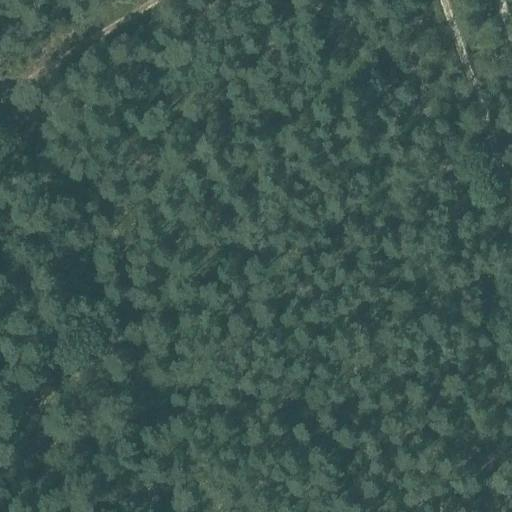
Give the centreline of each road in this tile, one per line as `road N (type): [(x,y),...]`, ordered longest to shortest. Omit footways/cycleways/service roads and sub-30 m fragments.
road 1 (track): [(511,192),(440,0)]
road 2 (track): [(0,80),(141,0)]
